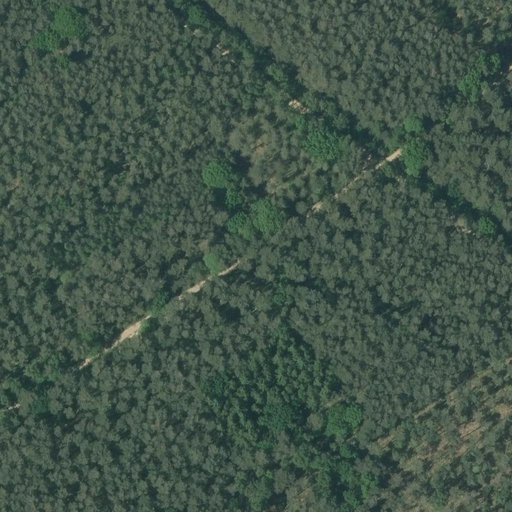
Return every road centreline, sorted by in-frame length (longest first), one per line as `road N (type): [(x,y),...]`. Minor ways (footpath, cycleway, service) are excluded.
road 1 (track): [(0,415),(378,166)]
road 2 (track): [(378,166),(200,36)]
road 3 (track): [(378,166),(511,65)]
road 4 (track): [(511,265),(378,166)]
